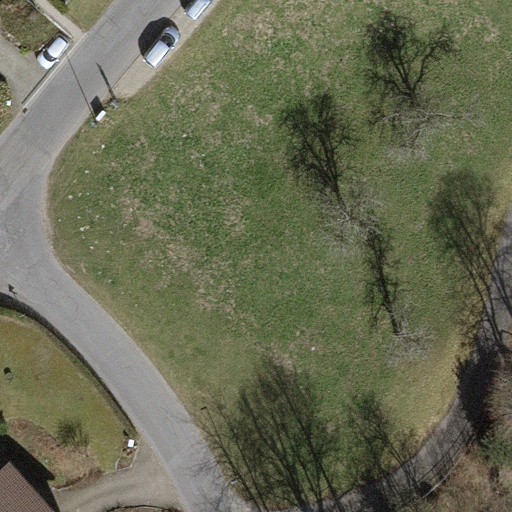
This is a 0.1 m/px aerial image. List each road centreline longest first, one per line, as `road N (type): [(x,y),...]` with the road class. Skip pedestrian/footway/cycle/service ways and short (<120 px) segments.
road 1 (residential): [(215,511),(133,383),(0,244)]
road 2 (unclassified): [(330,511),(409,483),(448,448),(476,385),(511,260)]
road 3 (residential): [(158,0),(0,195)]
